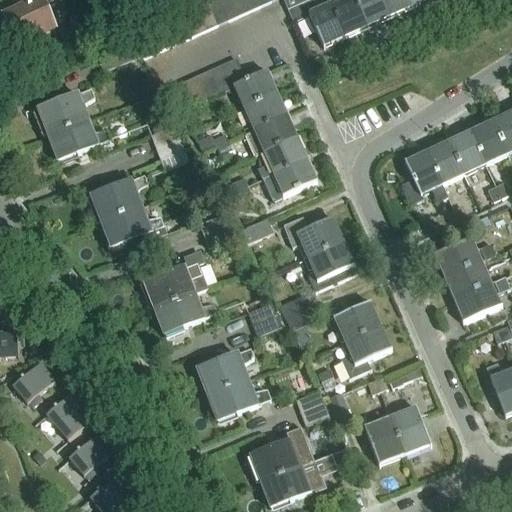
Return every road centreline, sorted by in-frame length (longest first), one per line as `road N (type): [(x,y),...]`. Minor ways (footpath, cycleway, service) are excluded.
road 1 (residential): [(488,481),(344,168)]
road 2 (residential): [(344,168),(287,46),(268,33),(249,29),(130,80)]
road 3 (residential): [(207,511),(53,286)]
road 4 (residential): [(344,168),(511,64)]
